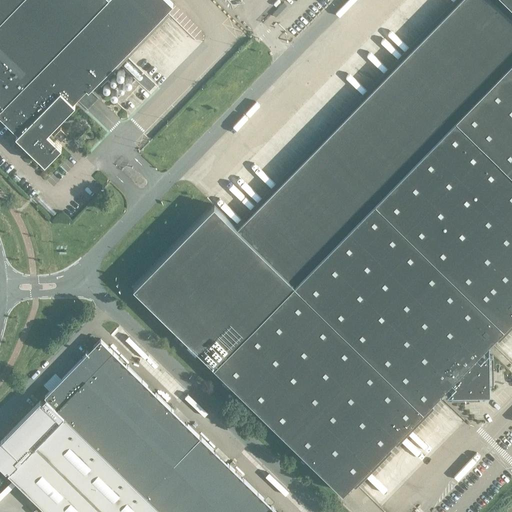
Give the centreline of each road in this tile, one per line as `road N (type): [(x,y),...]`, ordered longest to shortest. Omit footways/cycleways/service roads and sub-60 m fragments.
road 1 (unclassified): [(94,281),(108,243),(352,0)]
road 2 (unclassified): [(321,511),(115,312),(94,281)]
road 3 (unknown): [(115,312),(0,423)]
